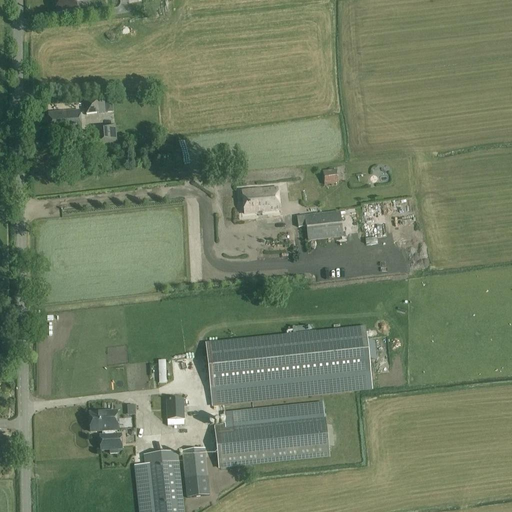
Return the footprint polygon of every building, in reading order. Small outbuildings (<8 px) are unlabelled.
[(77,11),(75,0),(76,0),(54,0),(56,13),(77,11)] [(86,115),(106,113),(105,101),(98,101),(98,100),(85,101),(86,115)] [(81,132),(79,112),(48,114),(50,134),(81,132)] [(97,146),(117,144),(116,125),(95,127),(97,146)] [(79,172),(78,166),(81,166),(80,152),(63,153),(64,167),(70,167),(71,173),(79,172)] [(324,186),(339,184),(337,171),(323,172),(324,186)] [(316,198),(319,197),(318,175),(285,177),(287,201),(300,200),(300,206),(316,205),(316,198)] [(244,215),(279,211),(276,189),(242,192),(244,215)] [(379,203),(361,204),(362,213),(380,213),(379,203)] [(343,238),(340,212),(297,217),(298,228),(307,227),(308,242),(343,238)] [(314,261),(313,243),(288,245),(290,263),(314,261)] [(206,345),(212,405),(372,388),(366,328),(206,345)] [(188,376),(204,376),(204,364),(188,364),(188,376)] [(167,401),(168,420),(168,427),(184,426),(184,420),(183,400),(167,401)] [(226,425),(214,427),(219,470),(330,458),(323,402),(225,412),(226,425)] [(102,437),(99,437),(100,451),(122,450),(121,436),(115,436),(115,431),(117,431),(116,412),(89,414),(90,432),(102,432),(102,437)] [(204,449),(182,452),(187,497),(209,495),(204,449)] [(183,511),(178,452),(143,456),(144,464),(134,466),(138,511),(183,511)]
